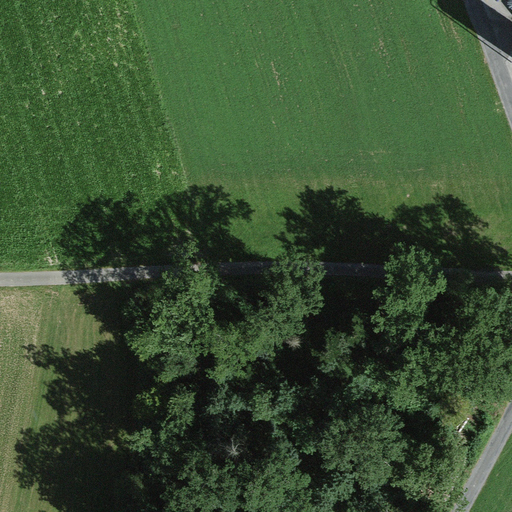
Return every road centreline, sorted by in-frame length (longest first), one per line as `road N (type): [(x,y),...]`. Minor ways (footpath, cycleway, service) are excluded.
road 1 (track): [(453,511),(511,405),(511,104),(471,0)]
road 2 (track): [(511,278),(320,268),(0,277)]
